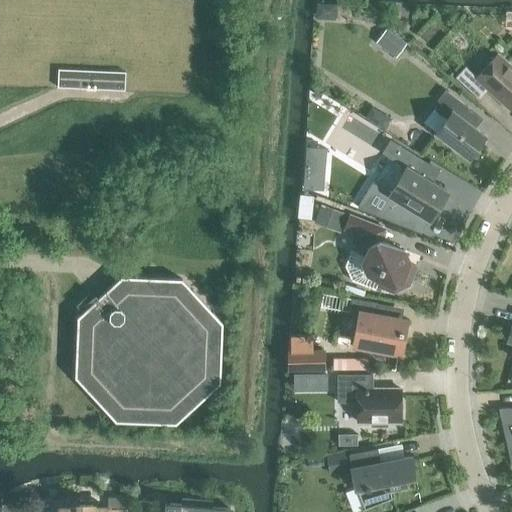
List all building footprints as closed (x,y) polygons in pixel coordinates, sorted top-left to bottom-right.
[(125,72),(125,87),(159,93),(176,96),(178,96),(180,95),(181,94),(182,93),(183,91),(184,89),(194,8),(194,7),(194,5),(194,4),(194,3),(193,2),(193,1),(192,0),(191,0),(0,0),(0,83),(38,85),(57,81),(58,69),(125,72)] [(386,29),(376,42),(395,57),(405,44),(386,29)] [(511,107),(511,68),(497,55),(476,77),(465,67),(455,78),(479,99),(488,89),(510,110),(511,107)] [(124,91),(125,87),(125,72),(58,69),(57,81),(57,87),(124,91)] [(435,133),(468,159),(485,136),(462,118),(469,109),(445,90),(437,101),(442,105),(436,112),(446,119),(435,133)] [(307,147),(303,188),(322,190),(326,149),(307,147)] [(420,176),(428,164),(400,147),(392,160),(405,168),(389,195),(430,221),(447,193),(420,176)] [(320,204),(313,221),(340,232),(347,215),(320,204)] [(381,230),(382,227),(350,215),(345,229),(362,236),(356,251),(366,255),(363,264),(367,273),(379,278),(376,286),(393,293),(409,285),(416,266),(408,263),(409,260),(404,251),(379,241),(379,242),(377,237),(382,235),(380,230),(381,230)] [(219,383),(222,324),(182,280),(122,277),(95,302),(78,317),(76,377),(116,421),(175,424),(219,383)] [(355,344),(398,353),(404,321),(375,316),(377,303),(352,299),(349,312),(361,314),(355,344)] [(325,350),(286,350),(286,371),(325,370),(325,350)] [(367,358),(333,358),(333,370),(368,369),(367,358)] [(375,389),(372,389),(372,375),(337,375),(337,402),(357,402),(357,422),(372,422),(372,426),(386,426),(386,422),(401,422),(401,389),(385,389),(385,391),(375,391),(375,389)] [(511,408),(499,410),(511,463),(511,462),(511,408)] [(411,457),(380,462),(378,449),(349,454),(351,468),(354,488),(356,488),(364,508),(361,509),(362,510),(393,498),(393,497),(391,497),(390,491),(408,487),(407,486),(405,479),(415,477),(411,457)] [(346,452),(326,456),(330,474),(350,470),(346,452)] [(227,511),(230,511),(230,509),(212,507),(212,501),(181,499),(181,505),(169,504),(168,511),(227,511)] [(60,511),(120,511),(120,509),(108,509),(108,508),(92,508),(92,500),(79,500),(79,508),(61,508),(60,511)] [(137,511),(151,511),(152,502),(138,501),(137,511)]
